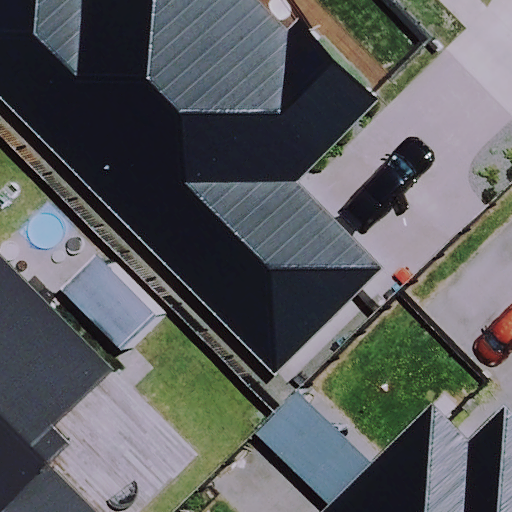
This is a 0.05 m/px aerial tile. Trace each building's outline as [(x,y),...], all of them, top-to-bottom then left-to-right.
[(0,0),(0,73),(290,367),(392,267),(307,181),(390,99),(315,23),(302,36),(265,0),(0,0)] [(0,242),(0,511),(117,511),(47,440),(122,366),(0,242)] [(170,316),(106,251),(72,284),(136,349),(170,316)] [(380,463),(311,393),(271,432),(340,502),(380,463)] [(448,408),(341,511),(511,511),(511,418),(485,445),(448,408)]
